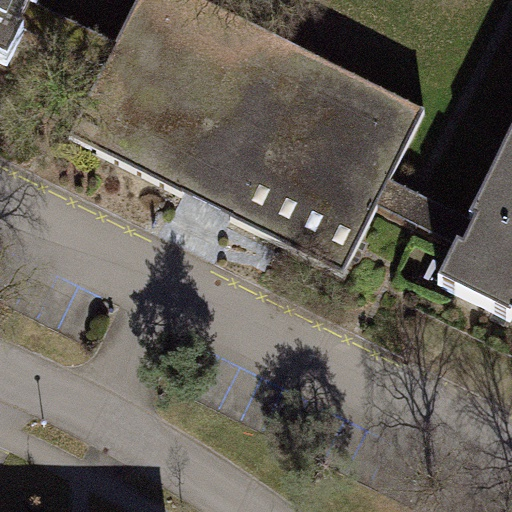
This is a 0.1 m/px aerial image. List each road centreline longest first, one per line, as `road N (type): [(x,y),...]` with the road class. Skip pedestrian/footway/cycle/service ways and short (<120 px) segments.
road 1 (residential): [(100,417),(240,511)]
road 2 (residential): [(162,286),(100,417)]
